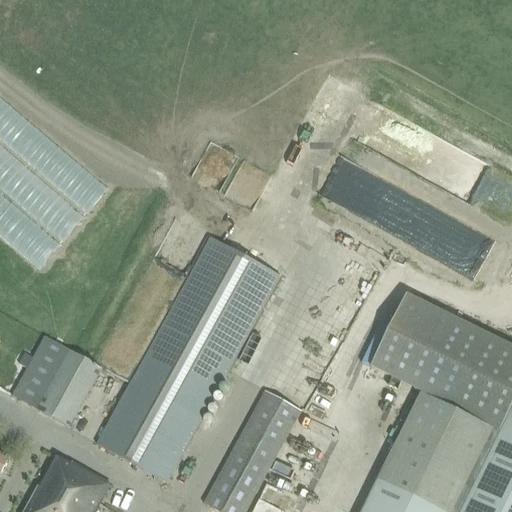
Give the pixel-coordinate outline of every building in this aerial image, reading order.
[(367,101),(359,128),(401,140),(409,113),(367,101)] [(210,239),(96,446),(167,485),(281,278),(210,239)] [(348,305),(359,310),(367,290),(336,277),(330,291),(350,300),(348,305)] [(511,511),(511,349),(408,298),(371,371),(421,396),(363,511),(511,511)] [(335,356),(343,340),(329,333),(321,350),(335,356)] [(42,341),(26,372),(13,398),(70,428),(96,377),(101,369),(81,358),(44,338),(42,341)] [(203,505),(214,511),(245,511),(301,413),(265,393),(203,505)] [(0,455),(0,474),(5,477),(12,462),(0,455)] [(96,511),(111,487),(72,464),(71,467),(56,458),(24,511),(96,511)] [(261,492),(256,511),(275,511),(279,496),(261,492)]
